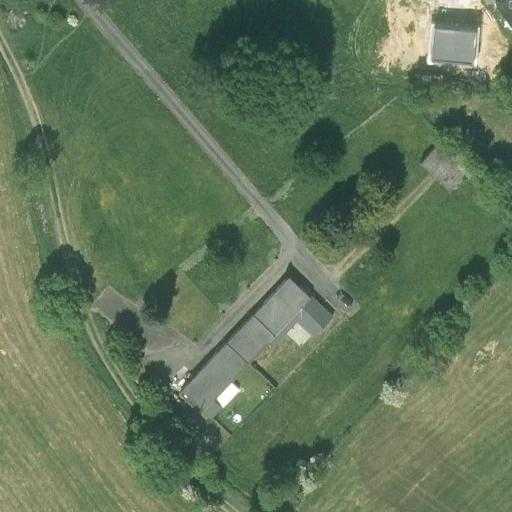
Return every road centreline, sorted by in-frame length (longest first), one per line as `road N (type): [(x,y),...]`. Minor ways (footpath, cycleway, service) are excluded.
road 1 (track): [(230,511),(183,466),(110,368),(83,317),(54,228)]
road 2 (track): [(54,228),(21,89),(0,37)]
road 3 (track): [(164,342),(107,299),(54,228)]
